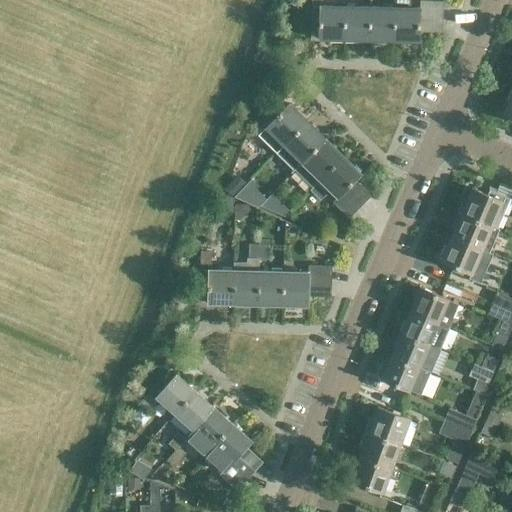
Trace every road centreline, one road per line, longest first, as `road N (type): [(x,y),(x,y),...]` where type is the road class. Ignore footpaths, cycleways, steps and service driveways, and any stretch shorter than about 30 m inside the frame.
road 1 (residential): [(281,511),(441,127)]
road 2 (residential): [(441,127),(499,0)]
